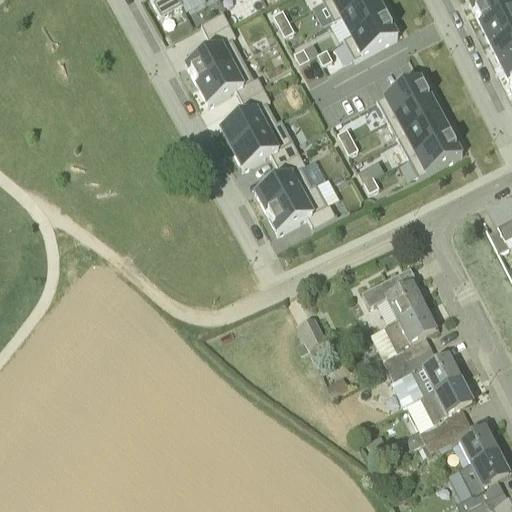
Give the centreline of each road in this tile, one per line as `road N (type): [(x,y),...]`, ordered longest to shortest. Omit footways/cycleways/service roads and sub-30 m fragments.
road 1 (residential): [(279,293),(119,0)]
road 2 (track): [(33,209),(174,311),(223,316)]
road 3 (residential): [(431,0),(511,156)]
road 4 (residential): [(506,376),(431,223)]
road 5 (residential): [(279,293),(431,223)]
